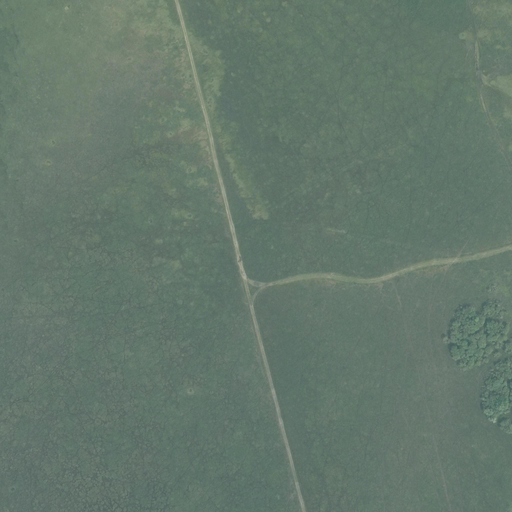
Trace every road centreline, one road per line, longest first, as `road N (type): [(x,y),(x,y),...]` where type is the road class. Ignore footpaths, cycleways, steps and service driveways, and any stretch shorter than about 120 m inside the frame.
road 1 (track): [(303,511),(247,290),(309,276),(365,281),(511,248)]
road 2 (track): [(247,290),(176,0)]
road 3 (track): [(511,169),(484,106),(467,0)]
